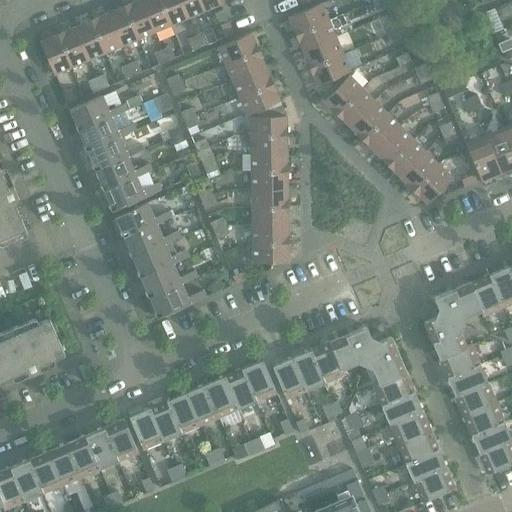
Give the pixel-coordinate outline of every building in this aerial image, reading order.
[(154,33),(139,0),(137,0),(123,6),(137,40),(154,33)] [(170,26),(159,0),(139,0),(154,33),(170,26)] [(187,19),(179,0),(159,0),(170,26),(187,19)] [(204,11),(199,0),(179,0),(187,19),(204,11)] [(221,4),(218,0),(199,0),(204,11),(221,4)] [(387,6),(384,0),(378,0),(372,3),(375,11),(387,6)] [(329,21),(322,4),(286,19),(293,36),(329,21)] [(137,40),(123,6),(106,13),(120,47),(137,40)] [(120,47),(106,13),(89,21),(103,54),(120,47)] [(103,54),(89,21),(73,28),(87,61),(103,54)] [(336,37),(329,21),(293,36),(301,52),(336,37)] [(234,34),(229,22),(220,26),(225,38),(234,34)] [(398,31),(394,23),(383,28),(386,36),(398,31)] [(87,61),(73,28),(56,35),(70,68),(87,61)] [(401,39),(398,31),(386,36),(389,44),(401,39)] [(208,45),(203,33),(195,36),(200,49),(208,45)] [(258,51),(250,33),(218,47),(225,65),(258,51)] [(70,68),(56,35),(39,42),(49,64),(47,68),(51,70),(53,75),(70,68)] [(200,49),(195,36),(187,40),(192,52),(200,49)] [(343,54),(336,37),(301,52),(308,69),(343,54)] [(174,59),(169,47),(161,51),(166,62),(174,59)] [(166,62),(161,51),(153,54),(158,66),(166,62)] [(265,67),(258,51),(225,65),(232,81),(265,67)] [(350,71),(350,69),(343,54),(308,69),(315,86),(350,71)] [(411,62),(407,54),(395,59),(399,67),(411,62)] [(141,74),(136,61),(128,65),(133,77),(141,74)] [(429,71),(425,63),(413,69),(417,76),(429,71)] [(133,77),(128,65),(120,68),(125,80),(133,77)] [(272,84),(265,67),(232,81),(239,98),(272,84)] [(432,79),(429,71),(417,76),(420,84),(432,79)] [(337,114),(363,88),(349,74),(323,99),(337,114)] [(182,83),(179,75),(167,80),(170,88),(182,83)] [(107,87),(102,76),(94,79),(100,91),(107,87)] [(100,91),(94,79),(86,82),(91,95),(100,91)] [(185,91),(182,83),(170,88),(174,96),(185,91)] [(511,94),(507,83),(499,86),(504,98),(511,94)] [(279,100),(272,84),(239,98),(246,114),(279,100)] [(349,126),(375,101),(363,88),(337,114),(349,126)] [(75,101),(70,89),(62,92),(67,105),(75,101)] [(441,101),(438,93),(426,98),(429,106),(441,101)] [(482,107),(477,95),(469,98),(474,111),(482,107)] [(101,97),(68,110),(77,131),(110,117),(125,110),(123,104),(107,110),(101,97)] [(474,111),(469,98),(462,102),(467,114),(474,111)] [(362,140),(388,113),(375,101),(349,126),(362,140)] [(444,109),(441,101),(429,106),(432,114),(444,109)] [(196,116),(192,108),(181,113),(184,121),(196,116)] [(374,152),(400,126),(388,113),(362,140),(374,152)] [(199,124),(196,116),(184,121),(188,129),(199,124)] [(86,151),(118,137),(134,131),(131,124),(115,130),(110,117),(77,131),(86,151)] [(286,136),(286,118),(250,119),(250,136),(286,136)] [(454,131),(450,123),(439,128),(442,136),(454,131)] [(387,165),(413,139),(400,126),(374,152),(387,165)] [(511,168),(511,146),(504,129),(485,137),(501,174),(511,168)] [(457,139),(454,131),(442,136),(445,144),(457,139)] [(287,153),(286,136),(250,136),(250,154),(287,153)] [(118,137),(86,151),(94,171),(127,157),(143,150),(140,144),(124,150),(118,137)] [(501,174),(485,137),(467,145),(482,182),(501,174)] [(209,147),(206,139),(194,144),(198,152),(209,147)] [(400,178),(425,152),(413,139),(387,165),(400,178)] [(413,191),(438,165),(425,152),(400,178),(413,191)] [(287,171),(287,153),(250,154),(250,172),(287,171)] [(215,162),(212,154),(200,158),(204,166),(215,162)] [(102,190),(135,177),(148,171),(151,170),(148,164),(132,170),(127,157),(94,171),(102,190)] [(218,170),(215,162),(204,166),(207,174),(218,170)] [(425,204),(451,179),(438,165),(413,191),(425,204)] [(141,191),(146,189),(154,186),(148,171),(135,177),(102,190),(111,211),(144,197),(141,191)] [(287,189),(287,171),(250,172),(251,190),(287,189)] [(26,235),(11,200),(17,198),(11,186),(6,188),(0,173),(0,238),(20,230),(23,236),(26,235)] [(476,183),(472,175),(460,180),(464,188),(476,183)] [(213,196),(209,189),(198,194),(201,201),(213,196)] [(287,207),(287,189),(251,190),(251,208),(287,207)] [(216,205),(213,196),(201,201),(204,210),(216,205)] [(114,217),(122,238),(155,224),(170,218),(168,211),(152,218),(146,204),(114,217)] [(288,226),(287,207),(251,208),(251,226),(288,226)] [(226,227),(222,218),(210,223),(214,232),(226,227)] [(155,224),(122,238),(131,259),(169,243),(179,238),(176,231),(160,237),(155,224)] [(288,243),(288,226),(251,226),(251,244),(288,243)] [(229,234),(226,227),(214,232),(217,239),(229,234)] [(140,279),(172,265),(188,258),(184,251),(174,255),(169,243),(131,259),(140,279)] [(288,263),(288,243),(251,244),(252,263),(288,263)] [(172,265),(140,279),(148,298),(180,284),(196,277),(193,271),(177,278),(172,265)] [(511,306),(511,268),(490,276),(504,309),(511,306)] [(248,280),(244,271),(232,276),(236,286),(248,280)] [(504,309),(490,276),(469,285),(481,313),(483,318),(504,309)] [(148,298),(156,318),(204,298),(201,291),(186,298),(180,284),(148,298)] [(481,313),(469,285),(435,300),(440,311),(437,319),(426,323),(440,358),(467,347),(461,333),(466,319),(481,313)] [(63,353),(49,319),(0,339),(0,378),(1,380),(25,370),(27,375),(40,369),(38,364),(63,353)] [(511,341),(511,328),(511,327),(503,330),(508,343),(511,341)] [(404,372),(390,338),(379,342),(371,339),(367,328),(332,343),(343,369),(356,363),(371,370),(377,383),(404,372)] [(343,369),(332,343),(311,351),(325,384),(346,375),(343,369)] [(473,344),(467,347),(440,358),(448,378),(481,364),(473,344)] [(511,355),(511,347),(511,348),(511,347),(499,352),(503,360),(511,355)] [(325,384),(311,351),(292,359),(306,392),(325,384)] [(511,365),(511,355),(503,360),(506,368),(511,365)] [(306,392),(292,359),(272,368),(285,400),(306,392)] [(278,394),(264,362),(245,370),(259,402),(278,394)] [(489,383),(481,364),(448,378),(456,396),(489,383)] [(259,402),(245,370),(226,378),(240,410),(259,402)] [(404,372),(377,383),(373,385),(382,407),(413,394),(404,372)] [(240,410),(226,378),(207,386),(220,418),(240,410)] [(497,402),(489,383),(456,396),(464,416),(497,402)] [(220,418),(207,386),(187,394),(201,427),(220,418)] [(201,427),(187,394),(168,402),(182,435),(201,427)] [(421,412),(413,394),(382,407),(389,425),(421,412)] [(342,413),(337,401),(329,404),(335,416),(342,413)] [(182,435),(168,402),(149,410),(163,443),(182,435)] [(505,421),(497,402),(464,416),(472,435),(505,421)] [(335,416),(329,404),(321,407),(327,420),(335,416)] [(163,443),(149,410),(130,418),(143,451),(163,443)] [(429,431),(421,412),(389,425),(397,445),(429,431)] [(360,420),(358,417),(356,413),(344,418),(347,425),(360,420)] [(293,431),(288,419),(279,423),(284,435),(293,431)] [(309,431),(304,419),(296,422),(301,434),(309,431)] [(139,453),(125,420),(105,428),(119,461),(139,453)] [(363,428),(360,420),(347,425),(351,433),(363,428)] [(511,440),(511,437),(505,421),(472,435),(480,454),(511,440)] [(119,461),(105,428),(86,436),(100,469),(119,461)] [(437,450),(429,431),(397,445),(405,464),(437,450)] [(100,469),(86,436),(67,445),(81,478),(100,469)] [(265,449),(260,436),(252,440),(257,452),(265,449)] [(257,452),(252,440),(244,443),(249,455),(257,452)] [(511,464),(511,440),(480,454),(489,475),(511,464)] [(81,478),(67,445),(47,453),(61,486),(81,478)] [(224,460),(219,448),(211,451),(217,463),(224,460)] [(371,456),(368,449),(367,448),(356,453),(359,461),(371,456)] [(445,469),(437,450),(405,464),(413,482),(445,469)] [(217,463),(211,451),(204,454),(209,467),(217,463)] [(61,486),(47,453),(28,461),(42,494),(61,486)] [(373,463),(378,461),(375,454),(371,456),(359,461),(362,469),(373,463)] [(42,494),(28,461),(9,469),(23,502),(42,494)] [(186,477),(181,464),(173,467),(178,480),(186,477)] [(178,480),(173,467),(165,471),(170,483),(178,480)] [(23,502),(9,469),(0,472),(0,501),(1,504),(4,510),(23,502)] [(344,472),(341,473),(344,481),(355,476),(352,469),(344,472)] [(453,489),(445,469),(413,482),(422,502),(453,489)] [(341,473),(330,478),(333,486),(344,481),(341,473)] [(154,490),(149,478),(140,481),(146,494),(154,490)] [(330,478),(319,483),(322,490),(333,486),(330,478)] [(357,480),(346,485),(349,493),(360,488),(357,480)] [(319,483),(308,487),(311,495),(322,490),(319,483)] [(387,493),(383,485),(371,490),(374,498),(387,493)] [(308,487),(296,492),(300,500),(311,495),(308,487)] [(360,488),(349,493),(351,496),(352,500),(363,495),(360,488)] [(123,503),(118,491),(110,494),(115,506),(123,503)] [(390,501),(387,493),(374,498),(377,506),(390,501)] [(115,506),(110,494),(102,497),(108,510),(115,506)] [(322,508),(313,511),(357,511),(354,504),(352,500),(351,496),(335,503),(322,508)] [(285,511),(281,499),(280,498),(252,511),(285,511)] [(365,499),(354,504),(357,511),(368,507),(365,499)]
